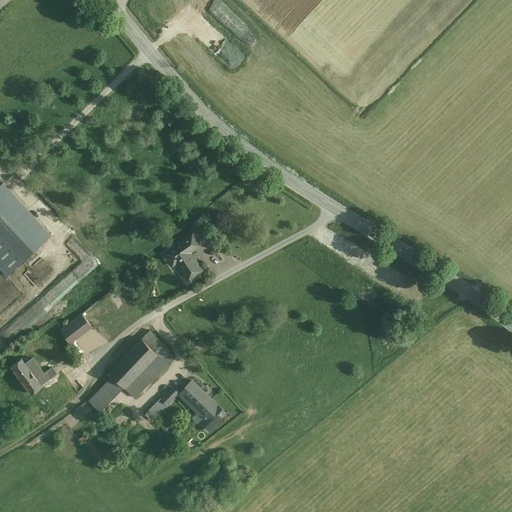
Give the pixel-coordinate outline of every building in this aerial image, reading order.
[(191,30),(203,20),(191,7),(180,17),(191,30)] [(49,237),(3,185),(0,187),(0,263),(7,272),(49,237)] [(201,246),(192,232),(167,247),(189,282),(204,273),(191,252),(201,246)] [(392,285),(397,278),(378,264),(373,270),(392,285)] [(125,310),(110,290),(79,312),(90,327),(94,332),(125,310)] [(69,343),(90,327),(79,312),(58,328),(69,343)] [(174,357),(148,332),(108,373),(112,377),(134,398),(174,357)] [(42,385),(22,357),(11,365),(31,393),(42,385)] [(56,407),(72,394),(57,376),(42,389),(56,407)] [(134,398),(112,377),(91,398),(114,420),(134,398)] [(218,402),(193,379),(179,393),(204,417),(218,402)] [(228,412),(218,402),(204,417),(199,422),(209,432),(228,412)] [(94,424),(78,437),(98,461),(113,448),(94,424)] [(154,442),(139,424),(117,441),(132,460),(154,442)]
